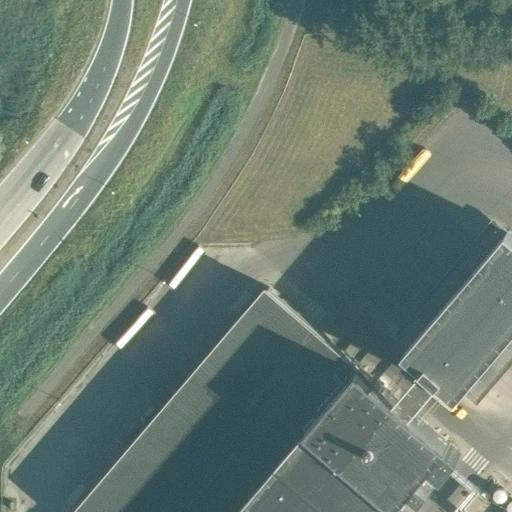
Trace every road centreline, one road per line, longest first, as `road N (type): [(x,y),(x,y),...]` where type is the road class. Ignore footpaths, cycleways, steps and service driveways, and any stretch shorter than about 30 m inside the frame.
road 1 (unknown): [(511,428),(468,425),(367,326),(357,303),(362,256),(255,263),(184,302),(54,444),(42,473),(47,511)]
road 2 (unclassified): [(13,426),(217,182),(260,108),(301,0)]
road 3 (motorway): [(0,290),(129,123),(180,0)]
road 4 (motorway): [(123,0),(115,49),(92,99),(0,214)]
